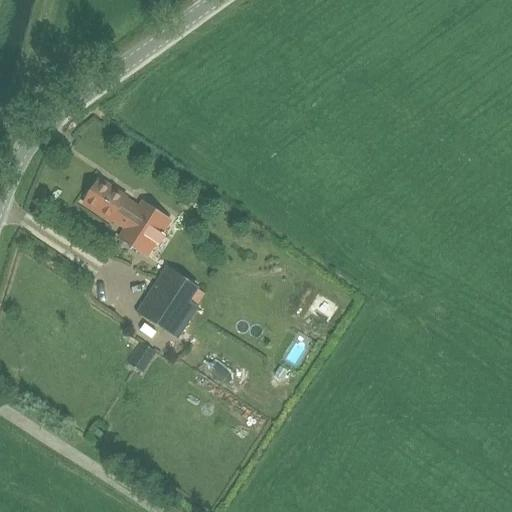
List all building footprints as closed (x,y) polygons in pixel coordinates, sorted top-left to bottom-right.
[(99,179),(83,203),(110,221),(122,229),(117,237),(147,256),(170,221),(141,202),(138,205),(126,197),(99,179)] [(168,266),(138,313),(166,331),(188,297),(194,288),(196,284),(168,266)] [(203,294),(194,288),(188,297),(197,303),(203,294)] [(90,309),(84,324),(96,328),(102,313),(90,309)] [(288,373),(279,367),(274,375),(282,381),(288,373)]
